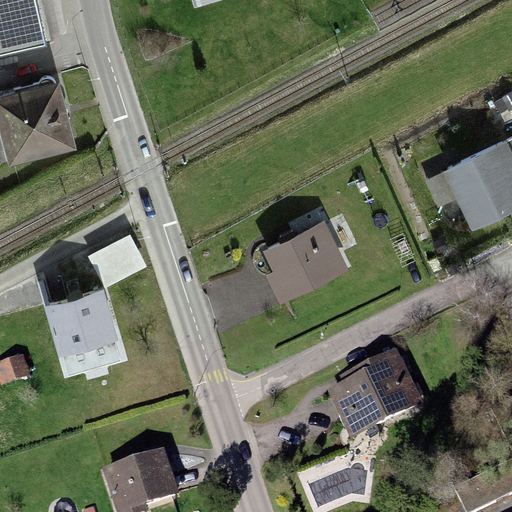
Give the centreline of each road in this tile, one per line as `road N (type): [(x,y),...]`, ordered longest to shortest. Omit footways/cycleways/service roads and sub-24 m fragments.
road 1 (secondary): [(220,404),(93,0)]
road 2 (residential): [(220,404),(511,261)]
road 3 (track): [(155,200),(0,283)]
